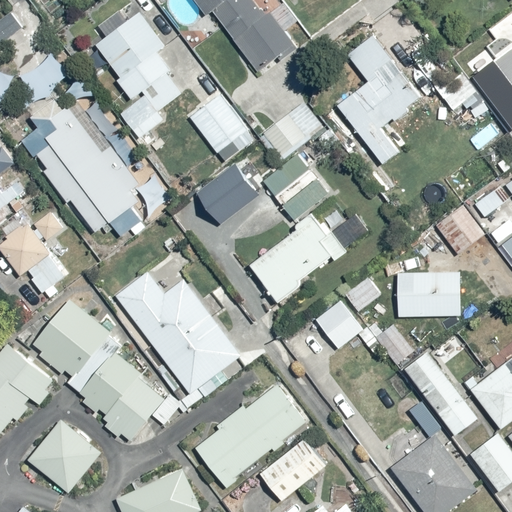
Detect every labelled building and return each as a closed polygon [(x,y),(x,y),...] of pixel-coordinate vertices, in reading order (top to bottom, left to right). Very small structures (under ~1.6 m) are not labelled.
[(253,0),(194,0),(207,16),(214,11),(257,69),(269,60),(271,64),(280,57),(282,60),(298,48),(271,13),(266,17),(253,0)] [(142,12),(98,45),(123,78),(119,81),(133,99),(144,91),(159,111),(183,93),(169,74),(173,71),(160,53),(168,47),(142,12)] [(368,82),(338,105),(384,163),(399,151),(380,127),(420,96),(373,36),(348,56),(368,82)] [(511,48),(473,78),(511,130),(511,129),(511,48)] [(458,66),(434,84),(455,112),(468,103),(479,119),(491,110),(458,66)] [(256,140),(221,93),(191,116),(226,162),(256,140)] [(277,160),(313,135),(326,153),(344,141),(314,97),(308,102),(260,135),(277,160)] [(40,128),(23,140),(35,157),(39,154),(50,169),(46,171),(69,202),(73,200),(97,231),(111,221),(123,236),(143,221),(134,208),(142,201),(134,191),(143,184),(113,145),(105,151),(70,106),(65,110),(57,100),(32,118),(40,128)] [(0,190),(2,189),(0,185),(0,174),(16,163),(4,147),(0,149),(0,190)] [(298,153),(265,180),(296,219),(330,192),(298,153)] [(237,163),(198,192),(222,223),(261,194),(237,163)] [(506,206),(511,215),(511,214),(511,174),(473,201),(486,220),(506,206)] [(487,233),(465,204),(437,225),(460,254),(487,233)] [(30,222),(0,244),(0,248),(21,276),(51,253),(40,239),(45,236),(48,240),(64,228),(51,211),(32,226),(30,222)] [(298,228),(252,264),(279,299),(298,284),(299,281),(299,278),(333,253),(337,257),(348,249),(333,229),(328,233),(315,215),(309,214),(299,221),(298,228)] [(149,270),(116,295),(190,393),(242,354),(185,278),(165,293),(149,270)] [(462,271),(399,272),(400,315),(462,315),(462,271)] [(383,294),(370,277),(347,294),(360,311),(383,294)] [(72,299),(36,343),(45,350),(41,355),(64,374),(67,370),(75,377),(113,331),(72,299)] [(369,326),(364,329),(341,300),(317,319),(340,349),(358,335),(368,348),(379,340),(369,326)] [(416,350),(397,326),(379,340),(398,364),(416,350)] [(0,434),(14,417),(18,420),(29,406),(26,403),(31,396),(40,404),(50,392),(46,389),(54,380),(9,343),(0,354),(0,434)] [(479,418),(430,351),(407,368),(456,435),(479,418)] [(123,434),(133,442),(167,397),(140,377),(143,373),(116,352),(85,392),(90,396),(86,401),(98,411),(100,408),(107,413),(104,417),(108,421),(104,426),(120,438),(123,434)] [(511,356),(472,387),(503,427),(511,419),(511,356)] [(220,428),(196,447),(228,487),(238,479),(236,476),(273,447),(276,450),(286,442),(283,439),(307,420),(278,384),(248,409),(244,404),(218,425),(220,428)] [(62,418),(29,458),(70,491),(103,451),(62,418)] [(438,432),(393,466),(427,511),(447,511),(480,488),(438,432)] [(511,482),(511,449),(500,432),(472,452),(500,492),(511,482)] [(327,465),(306,438),(261,473),(283,500),(327,465)] [(184,468),(117,498),(123,511),(193,511),(202,508),(184,468)] [(357,511),(349,501),(334,511),(357,511)]
